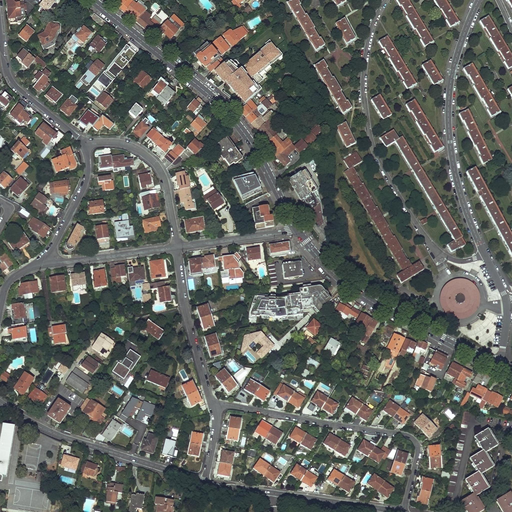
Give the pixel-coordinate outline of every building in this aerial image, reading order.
[(10,21),(10,25),(18,25),(18,23),(20,23),(23,20),(22,16),(25,15),(25,12),(27,11),(26,4),(24,4),(23,1),(20,1),(20,0),(6,0),(7,6),(8,6),(9,12),(7,12),(8,21),(10,21)] [(45,0),(43,2),(39,7),(46,14),(54,4),(48,0),(45,0)] [(125,12),(132,4),(126,0),(116,0),(114,2),(119,7),(125,12)] [(316,50),(324,45),(320,38),(319,38),(313,28),(314,28),(306,14),(305,15),(299,5),(300,4),(297,0),(291,0),(288,2),(316,50)] [(424,47),(432,42),(407,0),(396,0),(400,7),(401,6),(407,16),(406,16),(414,30),(415,29),(421,39),(420,40),(424,47)] [(450,27),(458,22),(444,0),(433,0),(440,10),(441,9),(447,20),(446,20),(450,27)] [(144,13),(149,8),(146,6),(144,9),(138,4),(137,5),(134,2),(132,4),(125,12),(130,16),(136,21),(142,15),(144,13)] [(154,3),(150,8),(155,13),(164,22),(168,17),(154,3)] [(94,14),(89,20),(102,30),(108,24),(101,19),(94,14)] [(152,32),(162,21),(155,16),(150,22),(145,17),(142,15),(136,21),(144,26),(152,32)] [(170,38),(184,26),(175,16),(157,33),(159,35),(163,31),(170,38)] [(511,66),(511,56),(488,17),(480,22),(484,29),(485,28),(491,38),(490,38),(498,52),(499,51),(505,61),(504,62),(508,69),(511,66)] [(346,43),(354,39),(344,19),(335,24),(346,43)] [(43,33),(38,36),(39,37),(38,38),(45,51),(53,46),(55,45),(57,42),(58,40),(59,38),(61,25),(52,23),(44,34),(43,33)] [(27,27),(19,36),(27,44),(35,34),(27,27)] [(79,33),(76,37),(79,40),(77,43),(80,46),(83,43),(84,43),(88,39),(89,39),(90,39),(90,38),(91,38),(91,37),(91,36),(91,35),(91,34),(83,27),(81,30),(80,29),(77,32),(79,33)] [(220,67),(225,63),(220,57),(247,34),(246,33),(242,28),(241,27),(232,32),(230,30),(209,46),(207,43),(195,53),(198,56),(196,57),(198,59),(207,66),(209,64),(214,68),(218,65),(220,67)] [(98,36),(90,46),(99,53),(106,46),(100,40),(101,39),(98,36)] [(407,89),(415,85),(387,37),(379,42),(383,49),(384,49),(390,58),(389,59),(397,72),(398,72),(404,82),(403,82),(407,89)] [(248,62),(240,69),(255,86),(262,79),(258,75),(279,57),(280,54),(271,43),(268,43),(258,51),(259,53),(262,56),(258,58),(257,57),(249,63),(248,62)] [(140,50),(134,56),(139,60),(144,54),(140,50)] [(23,51),(17,58),(23,63),(21,65),(27,69),(35,60),(23,51)] [(150,59),(145,65),(149,68),(154,62),(150,59)] [(96,60),(88,70),(95,76),(104,67),(96,60)] [(225,81),(237,70),(227,61),(225,63),(220,67),(214,72),(223,82),(225,81)] [(343,112),(351,107),(347,100),(346,101),(340,91),(341,90),(333,77),(332,78),(326,68),(327,67),(323,61),(315,66),(343,112)] [(434,85),(441,80),(430,61),(422,66),(434,85)] [(491,117),(499,112),(471,65),(464,69),(467,76),(469,76),(474,85),(473,86),(481,99),(482,99),(488,109),(487,110),(491,117)] [(244,103),(257,92),(253,87),(255,86),(240,69),(238,71),(237,70),(225,81),(233,90),(234,89),(236,91),(235,92),(244,103)] [(38,82),(33,88),(39,93),(48,81),(46,80),(50,75),(45,71),(41,76),(39,74),(35,79),(38,82)] [(142,73),(134,82),(143,90),(151,81),(142,73)] [(170,84),(169,85),(174,89),(180,83),(175,78),(170,84)] [(160,82),(150,94),(154,97),(155,95),(158,98),(163,92),(165,90),(166,88),(160,82)] [(93,86),(90,91),(94,95),(98,90),(93,86)] [(52,89),(45,98),(52,104),(53,103),(56,105),(62,97),(52,89)] [(156,100),(163,107),(167,102),(168,102),(173,95),(168,91),(168,92),(165,90),(163,92),(158,98),(156,100)] [(0,97),(0,103),(6,108),(12,100),(4,93),(0,98),(0,97)] [(103,95),(97,102),(106,110),(113,102),(103,95)] [(273,97),(271,95),(257,107),(246,117),(248,120),(252,124),(261,116),(265,112),(263,110),(265,108),(267,110),(272,106),(268,102),(273,97)] [(383,119),(391,114),(379,95),(371,100),(383,119)] [(71,97),(60,111),(69,117),(76,108),(74,107),(78,103),(71,97)] [(193,101),(186,109),(193,114),(196,110),(199,113),(206,105),(202,102),(198,98),(195,102),(193,101)] [(246,117),(257,107),(250,99),(245,103),(246,105),(242,108),(240,110),(242,113),(246,117)] [(435,152),(442,147),(414,100),(406,105),(410,112),(411,111),(417,121),(416,122),(424,135),(425,134),(431,144),(430,145),(435,152)] [(22,101),(10,116),(20,124),(23,120),(27,124),(30,120),(28,118),(29,117),(22,111),(27,106),(22,101)] [(135,106),(128,114),(134,120),(141,111),(135,106)] [(483,163),(491,160),(468,110),(459,114),(462,122),(464,121),(469,131),(468,132),(474,146),(475,145),(481,156),(480,156),(483,163)] [(89,112),(79,123),(86,128),(89,125),(92,128),(99,120),(89,112)] [(266,122),(273,116),(270,113),(263,118),(261,116),(252,124),(257,130),(266,122)] [(268,124),(275,118),(273,116),(266,122),(268,124)] [(99,120),(92,128),(97,132),(103,125),(110,130),(113,126),(102,117),(99,120)] [(198,117),(190,126),(196,131),(193,134),(196,136),(206,126),(201,121),(202,120),(198,117)] [(132,128),(130,131),(139,138),(147,129),(144,126),(147,122),(144,119),(135,130),(132,128)] [(282,130),(284,128),(281,126),(276,130),(272,126),(270,127),(268,124),(266,122),(257,130),(267,142),(282,130)] [(302,138),(304,140),(307,143),(309,145),(316,139),(314,137),(321,131),(315,123),(308,129),(310,132),(302,138)] [(346,148),(354,144),(345,123),(337,127),(346,148)] [(43,125),(35,134),(44,141),(43,143),(47,147),(51,141),(55,145),(63,135),(58,131),(54,137),(46,130),(47,128),(43,125)] [(153,130),(146,138),(151,142),(154,144),(160,138),(156,134),(157,133),(153,130)] [(277,156),(291,144),(288,139),(289,138),(282,130),(267,142),(266,144),(277,156)] [(452,254),(465,246),(461,238),(462,237),(402,137),(398,139),(393,131),(381,139),(386,147),(394,141),(454,241),(447,246),(452,254)] [(28,143),(23,138),(11,151),(14,154),(12,157),(15,160),(18,156),(22,159),(27,152),(24,149),(28,143)] [(162,140),(160,138),(154,144),(158,148),(156,150),(156,153),(161,157),(164,153),(171,144),(167,141),(166,143),(162,139),(162,140)] [(225,139),(213,148),(223,161),(224,161),(229,167),(233,164),(234,166),(242,161),(234,150),(233,151),(225,139)] [(303,142),(301,140),(293,146),(291,144),(277,156),(285,166),(290,162),(286,157),(295,149),(300,153),(307,147),(305,145),(303,142)] [(194,141),(187,148),(195,156),(203,148),(199,144),(198,145),(194,141)] [(62,157),(52,161),(56,173),(69,168),(70,171),(73,170),(74,169),(75,168),(75,167),(76,166),(76,165),(75,164),(70,149),(61,152),(62,157)] [(100,166),(98,166),(99,171),(112,169),(111,157),(110,149),(103,150),(104,158),(99,158),(100,166)] [(170,153),(165,159),(172,165),(177,159),(170,153)] [(401,283),(424,269),(420,262),(412,266),(408,259),(407,260),(401,250),(402,249),(394,236),(393,236),(387,227),(388,226),(377,208),(376,208),(369,198),(370,197),(362,184),(361,185),(356,175),(356,174),(352,167),(361,162),(356,153),(343,161),(349,169),(344,172),(404,271),(397,276),(401,283)] [(123,156),(111,157),(112,169),(113,173),(132,170),(131,167),(133,167),(132,160),(126,161),(123,162),(123,160),(123,156)] [(177,159),(172,165),(174,167),(180,160),(178,158),(177,159)] [(24,162),(15,172),(20,176),(28,167),(24,162)] [(3,173),(0,176),(0,184),(4,188),(11,180),(5,174),(11,167),(9,166),(2,173),(3,173)] [(511,236),(475,168),(467,173),(511,256),(511,236)] [(146,175),(145,169),(135,170),(136,177),(138,176),(140,190),(147,188),(146,186),(152,185),(151,180),(150,180),(149,174),(146,175)] [(315,222),(322,217),(320,204),(313,193),(316,190),(304,171),(289,180),(315,222)] [(243,201),(262,192),(253,173),(232,178),(243,201)] [(175,175),(177,186),(178,186),(179,188),(179,191),(189,189),(187,178),(184,179),(183,174),(175,175)] [(110,177),(97,178),(98,183),(103,183),(104,192),(113,191),(112,182),(110,182),(110,177)] [(18,180),(10,190),(18,196),(27,186),(18,180)] [(69,182),(50,183),(50,194),(68,193),(68,191),(70,190),(69,182)] [(179,191),(178,191),(181,205),(184,204),(185,212),(194,210),(193,205),(192,205),(189,189),(179,191)] [(224,206),(214,190),(202,197),(204,202),(206,200),(214,213),(224,206)] [(39,193),(29,207),(34,211),(36,208),(42,213),(46,207),(43,205),(47,199),(39,193)] [(154,196),(142,199),(144,210),(158,207),(157,202),(156,202),(154,196)] [(89,209),(88,209),(89,215),(103,212),(101,201),(89,203),(89,209)] [(255,229),(273,227),(271,216),(268,217),(267,207),(252,209),(255,229)] [(19,212),(27,217),(30,213),(22,208),(19,212)] [(10,222),(16,226),(20,220),(17,215),(16,213),(10,222)] [(123,222),(114,223),(116,239),(134,237),(133,227),(129,228),(128,214),(122,215),(123,222)] [(158,218),(143,221),(145,233),(155,231),(154,228),(160,227),(158,218)] [(203,219),(184,222),(185,227),(186,227),(188,235),(196,233),(197,232),(198,231),(199,238),(205,237),(204,229),(203,219)] [(38,222),(33,231),(43,237),(46,234),(50,237),(53,232),(38,222)] [(107,225),(95,227),(97,241),(109,239),(107,225)] [(66,245),(66,246),(66,247),(66,248),(67,249),(68,249),(68,250),(69,250),(70,250),(71,250),(72,249),(73,248),(75,244),(76,244),(79,239),(77,239),(83,228),(77,226),(66,245)] [(23,234),(8,244),(14,253),(28,243),(23,234)] [(288,243),(269,245),(271,258),(288,255),(288,251),(289,251),(288,243)] [(258,249),(246,250),(248,261),(260,259),(258,249)] [(5,255),(0,258),(0,262),(1,264),(0,264),(0,266),(5,276),(10,272),(7,268),(12,265),(5,255)] [(237,260),(234,255),(222,257),(223,262),(224,271),(228,270),(229,280),(244,278),(243,273),(239,269),(238,264),(239,263),(237,260)] [(214,272),(212,256),(200,257),(200,259),(202,274),(214,272)] [(200,259),(189,261),(190,274),(192,273),(192,277),(203,276),(202,274),(200,259)] [(165,260),(150,262),(152,278),(160,276),(161,278),(168,277),(165,260)] [(273,260),(266,261),(270,287),(277,285),(273,260)] [(288,264),(281,265),(283,279),(302,276),(300,265),(300,263),(293,263),(293,262),(288,262),(288,264)] [(115,269),(111,269),(114,284),(124,282),(123,279),(125,279),(123,266),(115,267),(115,269)] [(142,268),(128,271),(130,282),(144,280),(142,268)] [(104,270),(93,272),(94,280),(96,279),(97,282),(93,282),(94,288),(106,286),(104,270)] [(84,277),(84,273),(81,274),(80,275),(79,275),(78,275),(77,275),(77,276),(76,276),(75,276),(75,275),(70,275),(72,291),(76,291),(79,289),(80,290),(86,289),(85,283),(82,279),(84,277)] [(63,276),(49,278),(51,292),(64,291),(63,276)] [(36,283),(21,284),(21,288),(18,288),(19,295),(37,292),(36,283)] [(150,284),(143,285),(145,295),(143,295),(144,302),(151,301),(150,289),(150,284)] [(313,318),(332,300),(328,294),(326,291),(325,291),(322,287),(321,286),(320,286),(319,286),(311,287),(311,285),(302,286),(303,288),(299,289),(299,293),(287,295),(287,297),(279,298),(268,297),(254,296),(249,312),(249,319),(256,319),(257,316),(259,316),(259,318),(269,319),(268,321),(279,322),(294,320),(294,321),(299,322),(303,318),(303,314),(308,313),(313,318)] [(472,293),(471,291),(469,289),(467,287),(465,286),(461,285),(458,285),(456,286),(453,287),(451,288),(449,290),(447,292),(446,294),(446,297),(445,300),(446,303),(447,306),(449,309),(451,311),(454,312),(456,313),(459,314),(462,313),(465,313),(467,311),(469,310),(471,307),(473,304),(474,301),(474,298),(473,294),(472,293)] [(169,286),(157,288),(159,303),(171,302),(169,286)] [(337,305),(331,300),(326,306),(333,312),(337,305)] [(344,303),(340,300),(337,305),(333,312),(331,317),(336,320),(338,316),(336,316),(338,312),(345,316),(350,308),(343,304),(344,303)] [(31,303),(26,304),(27,310),(29,309),(31,319),(34,318),(31,303)] [(358,305),(355,303),(349,314),(355,317),(358,313),(355,311),(358,305)] [(23,304),(12,305),(12,309),(11,309),(12,318),(15,318),(15,321),(20,320),(19,319),(25,318),(24,309),(25,309),(25,304),(23,304)] [(207,304),(196,308),(199,319),(211,315),(207,304)] [(371,319),(360,314),(353,327),(355,328),(357,325),(365,329),(371,319)] [(211,315),(199,319),(203,330),(214,326),(211,315)] [(154,324),(148,320),(140,331),(144,334),(147,330),(159,339),(165,331),(155,323),(154,324)] [(376,323),(371,320),(360,341),(365,344),(376,323)] [(321,328),(312,321),(305,329),(314,336),(321,328)] [(66,325),(48,328),(49,336),(54,336),(55,344),(66,343),(65,334),(67,334),(66,325)] [(394,328),(388,325),(386,330),(388,331),(388,332),(391,334),(394,328)] [(24,327),(8,330),(9,334),(12,333),(13,339),(16,339),(26,338),(24,327)] [(264,345),(257,352),(262,358),(274,345),(267,339),(268,338),(267,336),(265,337),(260,332),(244,335),(240,351),(242,353),(247,348),(250,349),(259,341),(264,345)] [(102,334),(92,348),(107,358),(110,354),(107,352),(114,342),(102,334)] [(215,334),(204,337),(207,347),(219,344),(215,334)] [(404,339),(393,334),(387,349),(398,354),(404,339)] [(338,344),(330,339),(323,350),(332,355),(338,344)] [(416,344),(406,340),(402,349),(412,354),(416,344)] [(427,344),(418,341),(411,359),(414,360),(416,353),(419,354),(420,351),(424,353),(427,344)] [(219,344),(207,347),(210,358),(222,354),(219,344)] [(358,345),(356,350),(363,353),(366,347),(358,345)] [(447,358),(428,348),(424,359),(422,365),(420,370),(426,372),(430,365),(440,370),(447,358)] [(112,370),(123,378),(129,370),(130,371),(140,357),(130,350),(120,363),(118,362),(112,370)] [(103,366),(85,353),(81,358),(100,371),(103,366)] [(99,375),(80,362),(66,381),(83,393),(89,385),(91,386),(99,375)] [(463,368),(453,363),(447,374),(456,379),(455,380),(454,379),(452,383),(454,384),(463,368)] [(64,375),(69,369),(62,364),(59,368),(63,371),(62,372),(62,373),(64,375)] [(369,368),(361,366),(360,370),(357,369),(355,376),(358,377),(357,379),(365,382),(369,368)] [(471,373),(463,368),(454,384),(463,389),(466,384),(461,382),(464,376),(469,378),(471,373)] [(225,369),(215,377),(221,385),(231,377),(225,369)] [(484,371),(479,369),(473,381),(478,384),(481,378),(480,378),(484,371)] [(169,378),(151,370),(146,380),(159,385),(158,387),(166,391),(170,382),(167,382),(169,378)] [(4,371),(0,378),(6,381),(9,378),(7,377),(8,376),(5,374),(5,372),(4,371)] [(25,373),(15,389),(23,395),(33,379),(25,373)] [(430,378),(419,374),(414,386),(419,388),(420,387),(426,389),(425,391),(430,393),(435,379),(430,377),(430,378)] [(231,377),(221,385),(228,394),(237,386),(231,377)] [(260,386),(250,380),(243,390),(253,396),(260,386)] [(192,382),(181,386),(185,397),(197,392),(192,382)] [(45,388),(44,386),(43,385),(41,385),(40,386),(38,385),(36,383),(33,388),(35,389),(29,398),(34,401),(40,405),(40,406),(46,397),(49,392),(44,389),(45,388)] [(294,392),(280,383),(273,394),(287,403),(294,392)] [(124,392),(113,384),(109,390),(120,397),(124,392)] [(476,390),(472,388),(469,394),(470,394),(481,400),(484,395),(487,390),(478,385),(476,390)] [(270,392),(260,386),(253,396),(263,403),(270,392)] [(139,409),(142,403),(132,398),(134,394),(127,391),(121,403),(123,404),(116,417),(126,421),(133,406),(139,409)] [(297,394),(294,392),(287,403),(298,409),(306,396),(299,391),(297,394)] [(328,398),(317,391),(311,402),(321,409),(328,398)] [(197,392),(185,397),(190,407),(201,402),(197,392)] [(460,401),(462,394),(456,392),(453,399),(460,401)] [(469,394),(467,393),(460,406),(463,407),(470,394),(469,394)] [(502,398),(492,393),(487,403),(497,408),(502,398)] [(488,396),(484,395),(481,400),(478,406),(482,408),(488,396)] [(339,405),(328,398),(321,409),(332,416),(339,405)] [(358,402),(352,398),(345,408),(356,415),(363,405),(364,402),(360,399),(358,402)] [(70,407),(59,400),(48,415),(59,423),(70,407)] [(37,410),(40,405),(34,401),(30,406),(37,410)] [(105,410),(92,401),(84,412),(92,418),(90,419),(100,425),(104,419),(100,417),(105,410)] [(148,424),(155,406),(143,401),(136,419),(148,424)] [(399,408),(389,401),(382,411),(391,417),(392,416),(393,416),(399,408)] [(114,413),(116,414),(122,405),(121,404),(114,413)] [(373,412),(363,405),(356,415),(366,422),(373,412)] [(509,408),(504,406),(502,412),(511,414),(511,410),(508,410),(509,408)] [(134,407),(130,416),(135,419),(139,409),(134,407)] [(447,407),(443,411),(450,420),(455,416),(447,407)] [(410,415),(399,408),(393,416),(389,421),(394,424),(399,425),(400,423),(403,425),(410,415)] [(470,412),(463,411),(460,427),(454,456),(450,474),(449,480),(446,492),(453,493),(470,412)] [(430,422),(423,414),(413,423),(421,431),(430,422)] [(241,420),(229,418),(227,429),(239,430),(241,420)] [(102,435),(99,433),(94,440),(102,443),(106,438),(111,441),(121,425),(112,420),(102,435)] [(272,428),(261,421),(254,432),(253,435),(257,438),(258,435),(265,439),(272,428)] [(438,430),(430,422),(421,431),(429,438),(438,430)] [(0,443),(0,475),(6,476),(14,425),(3,424),(0,443)] [(282,435),(272,428),(265,439),(271,443),(270,445),(273,448),(275,445),(275,446),(282,435)] [(305,434),(295,428),(289,437),(299,444),(305,434)] [(239,430),(227,429),(226,439),(238,441),(239,430)] [(497,446),(487,430),(474,437),(483,451),(470,459),(478,472),(465,480),(474,494),(461,502),(466,511),(481,511),(483,511),(475,497),(488,489),(480,475),(492,467),(484,453),(497,446)] [(99,433),(95,431),(90,439),(94,440),(99,433)] [(203,435),(191,433),(189,444),(200,446),(203,435)] [(158,437),(149,434),(147,441),(146,440),(144,444),(143,444),(141,450),(153,454),(158,437)] [(316,441),(305,434),(299,444),(310,451),(316,441)] [(329,434),(323,444),(344,457),(351,447),(329,434)] [(175,442),(165,439),(162,453),(167,454),(167,456),(172,457),(175,442)] [(369,444),(363,440),(357,451),(368,457),(374,447),(376,444),(371,441),(369,444)] [(200,446),(189,444),(187,455),(198,457),(200,446)] [(380,450),(374,447),(368,457),(379,464),(382,458),(385,460),(391,450),(383,446),(380,450)] [(440,446),(428,446),(429,458),(441,457),(440,446)] [(257,451),(247,449),(246,456),(254,458),(257,451)] [(235,453),(223,451),(220,463),(232,466),(235,453)] [(408,455),(397,452),(394,462),(405,466),(408,455)] [(79,459),(64,456),(62,466),(74,469),(74,465),(77,466),(79,459)] [(441,457),(429,458),(429,470),(442,469),(441,457)] [(270,466),(259,459),(253,469),(263,476),(270,466)] [(405,466),(394,462),(390,473),(401,477),(405,466)] [(98,466),(87,463),(84,473),(95,477),(98,466)] [(232,466),(220,463),(217,475),(229,478),(232,466)] [(307,472),(297,464),(290,474),(300,482),(307,472)] [(273,482),(280,473),(270,466),(263,476),(273,482)] [(47,471),(38,470),(37,480),(45,481),(47,471)] [(344,476),(334,470),(327,480),(338,486),(344,476)] [(318,479),(307,472),(300,482),(310,489),(318,479)] [(351,475),(347,472),(344,476),(338,486),(348,493),(355,483),(351,481),(354,476),(351,475)] [(384,482),(375,474),(367,484),(377,492),(384,482)] [(433,481),(421,478),(419,488),(421,489),(420,491),(430,493),(433,481)] [(394,489),(384,482),(377,492),(387,499),(394,489)] [(123,486),(109,484),(108,488),(107,488),(107,492),(106,501),(104,501),(103,506),(118,508),(118,503),(116,503),(118,494),(122,494),(123,486)] [(430,493),(420,491),(420,492),(418,492),(416,503),(427,505),(430,493)] [(511,511),(511,496),(510,493),(496,500),(503,511),(511,511)] [(136,496),(132,496),(129,511),(136,511),(138,509),(142,509),(144,496),(136,494),(136,496)] [(171,511),(174,502),(156,499),(155,506),(158,506),(156,511),(171,511)]
